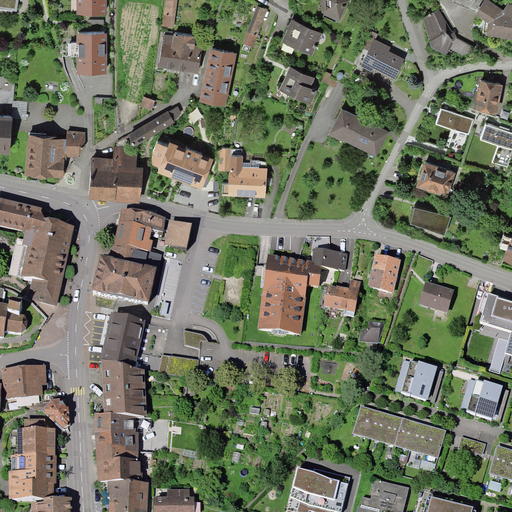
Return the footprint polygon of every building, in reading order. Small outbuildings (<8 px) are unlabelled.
[(0,0),(0,7),(17,10),(18,0),(0,0)] [(78,0),(79,11),(108,11),(107,0),(78,0)] [(171,26),(173,14),(174,0),(166,0),(163,25),(171,26)] [(322,0),(323,10),(338,16),(345,1),(344,0),(322,0)] [(502,12),(485,0),(483,0),(476,10),(484,16),(482,31),(511,36),(511,7),(506,7),(502,12)] [(243,43),(250,46),(264,10),(257,7),(243,43)] [(437,47),(450,30),(436,9),(429,13),(429,12),(427,13),(428,14),(423,17),(432,43),(437,47)] [(293,20),(283,41),(284,41),(286,37),(296,42),(294,46),(295,47),(295,46),(308,52),(308,53),(309,53),(312,45),(316,47),(317,45),(313,43),(319,32),(318,31),(317,32),(309,29),(310,28),(309,27),(309,28),(293,21),(293,20)] [(453,35),(450,30),(437,47),(445,51),(447,46),(460,54),(468,52),(469,51),(472,47),(453,35)] [(197,71),(201,47),(193,46),(194,38),(191,37),(192,35),(163,31),(157,64),(197,71)] [(369,32),(361,47),(365,48),(367,50),(361,63),(371,68),(372,65),(384,71),(382,74),(392,79),(402,60),(383,51),(385,47),(373,41),(376,35),(369,32)] [(80,70),(109,70),(109,34),(79,34),(80,70)] [(233,53),(211,48),(202,98),(225,102),(233,53)] [(294,69),(290,68),(283,84),(292,88),(289,93),(290,94),(290,93),(299,96),(298,97),(299,98),(299,97),(308,101),(313,90),(306,87),(311,77),(307,75),(307,74),(306,74),(306,75),(295,70),(295,69),(294,69)] [(0,115),(10,116),(13,79),(0,77),(0,115)] [(474,106),(494,110),(500,85),(480,80),(474,106)] [(140,106),(150,108),(153,100),(143,97),(140,106)] [(23,119),(25,102),(12,101),(11,118),(23,119)] [(175,107),(129,134),(131,145),(150,135),(150,133),(175,119),(178,114),(175,107)] [(473,118),(441,107),(435,123),(454,129),(446,156),(459,160),(473,118)] [(386,131),(363,119),(356,116),(356,117),(341,109),(329,131),(331,132),(331,131),(374,153),(386,131)] [(0,146),(8,147),(10,116),(0,115),(0,146)] [(511,153),(511,131),(486,122),(480,139),(498,145),(492,162),(507,167),(511,153)] [(25,172),(61,175),(64,145),(70,145),(69,155),(77,155),(84,145),(84,133),(67,132),(66,140),(55,139),(55,136),(29,133),(25,172)] [(89,192),(140,196),(142,168),(134,168),(136,149),(131,149),(131,145),(129,134),(117,141),(117,148),(113,147),(113,157),(112,157),(112,160),(90,159),(88,191),(87,191),(87,193),(89,193),(89,192)] [(200,186),(212,156),(200,151),(199,154),(163,140),(164,138),(153,134),(147,150),(156,154),(151,166),(200,186)] [(231,159),(229,159),(228,169),(240,169),(241,149),(232,149),(231,155),(231,159)] [(226,168),(228,169),(229,159),(229,158),(219,155),(212,177),(223,180),(226,168)] [(417,184),(445,194),(452,172),(424,162),(417,184)] [(243,194),(244,169),(240,169),(228,169),(228,182),(221,182),(221,192),(243,194)] [(264,170),(244,169),(243,194),(263,195),(264,170)] [(473,185),(487,189),(492,174),(478,170),(473,185)] [(217,183),(210,180),(207,189),(215,191),(217,183)] [(37,301),(54,305),(71,230),(46,224),(48,216),(0,205),(0,226),(20,231),(21,233),(26,235),(24,242),(20,241),(15,242),(7,277),(33,283),(29,299),(37,301)] [(443,234),(450,215),(413,206),(409,222),(443,234)] [(162,237),(163,221),(151,217),(122,213),(121,219),(118,232),(114,249),(139,253),(147,255),(148,250),(143,250),(147,233),(148,233),(147,237),(161,239),(161,237),(162,237)] [(168,249),(186,253),(191,228),(173,224),(168,249)] [(511,237),(502,234),(498,246),(506,249),(502,259),(511,262),(511,237)] [(449,243),(454,246),(457,238),(451,236),(449,243)] [(147,255),(139,253),(114,249),(110,265),(101,263),(100,263),(98,272),(92,295),(104,298),(103,308),(111,311),(115,300),(147,306),(154,274),(157,257),(147,255)] [(343,272),(346,256),(314,253),(311,268),(343,272)] [(391,294),(398,264),(375,259),(368,289),(391,294)] [(320,269),(311,268),(311,266),(267,260),(263,295),(266,295),(261,331),(293,336),(294,330),(297,328),(300,300),(303,300),(306,281),(318,282),(320,269)] [(359,284),(350,282),(348,295),(326,291),(323,308),(344,311),(342,317),(352,319),(359,284)] [(445,314),(451,294),(425,287),(420,306),(436,311),(437,309),(445,311),(444,314),(445,314)] [(3,291),(0,290),(0,338),(3,339),(4,333),(20,335),(25,331),(26,324),(23,319),(18,318),(20,307),(8,305),(8,310),(0,309),(3,291)] [(511,304),(489,298),(484,316),(511,324),(511,326),(504,354),(511,356),(511,304)] [(101,365),(103,365),(141,373),(157,375),(167,330),(112,318),(101,365)] [(359,343),(377,344),(383,327),(382,324),(370,323),(368,326),(367,333),(359,332),(359,343)] [(202,333),(184,329),(185,346),(199,349),(200,340),(208,341),(206,337),(202,333)] [(164,376),(196,381),(197,364),(168,360),(164,376)] [(400,395),(425,402),(428,393),(432,379),(434,371),(409,364),(400,395)] [(103,365),(106,418),(150,420),(150,419),(143,419),(141,373),(103,365)] [(43,368),(21,370),(24,400),(31,399),(30,398),(38,397),(37,387),(44,386),(43,368)] [(4,401),(24,400),(21,370),(2,372),(4,401)] [(465,414),(490,421),(493,413),(498,396),(500,390),(474,383),(465,414)] [(38,397),(30,398),(31,399),(32,409),(42,413),(61,431),(63,432),(64,431),(66,430),(67,429),(68,427),(65,402),(55,403),(54,392),(40,394),(41,397),(38,397)] [(399,422),(383,417),(370,413),(360,410),(352,435),(437,460),(444,435),(439,433),(425,429),(412,425),(399,422)] [(123,450),(123,454),(136,454),(136,430),(149,430),(150,420),(106,418),(96,418),(97,450),(123,450)] [(14,458),(52,458),(52,432),(43,432),(43,424),(24,424),(24,432),(17,432),(17,457),(11,457),(11,458),(14,458)] [(481,456),(484,446),(461,440),(458,449),(481,456)] [(97,450),(99,484),(143,485),(143,481),(139,481),(139,462),(135,462),(136,454),(123,454),(123,450),(97,450)] [(496,450),(489,475),(511,481),(511,454),(506,453),(496,450)] [(51,468),(52,458),(14,458),(14,468),(51,468)] [(339,511),(348,480),(313,471),(312,474),(298,471),(290,501),(298,503),(295,511),(339,511)] [(34,485),(34,475),(14,475),(0,474),(0,483),(11,484),(11,501),(30,502),(31,485),(34,485)] [(61,476),(51,475),(34,475),(34,485),(31,485),(30,502),(44,502),(51,502),(51,485),(56,485),(56,486),(61,486),(61,476)] [(402,511),(408,490),(374,481),(369,501),(361,499),(358,511),(402,511)] [(146,485),(143,485),(99,484),(100,511),(144,511),(145,503),(144,503),(146,485)] [(152,511),(192,511),(192,502),(188,502),(187,494),(167,494),(167,502),(153,502),(152,511)] [(446,507),(445,506),(446,502),(429,497),(428,502),(426,502),(423,511),(472,511),(474,508),(449,502),(448,507),(446,507)] [(68,511),(68,501),(51,502),(44,502),(44,506),(36,507),(36,511),(68,511)]
